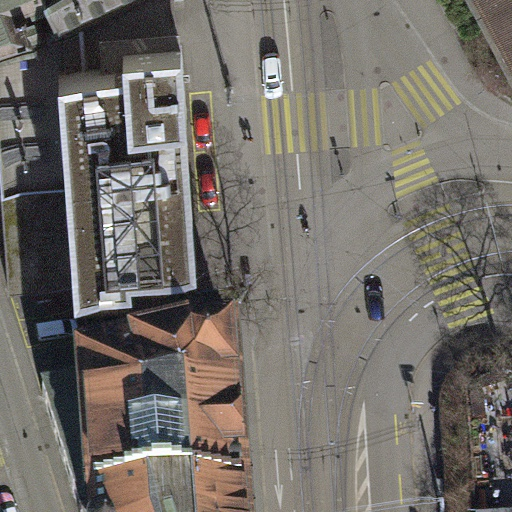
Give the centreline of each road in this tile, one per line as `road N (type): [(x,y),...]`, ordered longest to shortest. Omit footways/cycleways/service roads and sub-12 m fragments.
road 1 (tertiary): [(285,0),(306,268)]
road 2 (tertiary): [(306,268),(270,351),(284,511)]
road 3 (tertiary): [(387,511),(372,305)]
road 4 (tertiary): [(481,147),(351,0)]
road 5 (tertiary): [(366,186),(351,0)]
road 6 (residential): [(0,375),(42,511)]
road 7 (tertiary): [(372,305),(511,300)]
road 8 (tertiary): [(481,147),(366,186)]
